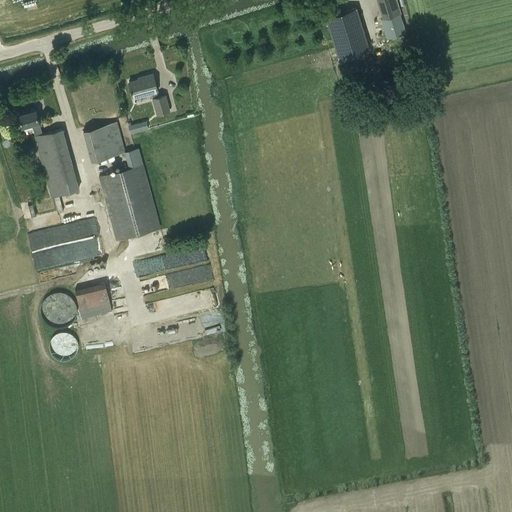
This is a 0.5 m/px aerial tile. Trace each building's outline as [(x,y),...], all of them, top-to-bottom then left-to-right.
[(381,18),(386,35),(405,29),(400,13),(396,0),(378,0),(384,18),(381,18)] [(369,47),(357,8),(326,17),(339,57),(369,47)] [(158,97),(157,90),(153,73),(141,76),(141,77),(130,81),(133,97),(152,92),(154,98),(153,98),(157,113),(170,110),(166,95),(158,97)] [(18,127),(32,124),(36,136),(51,195),(78,188),(73,166),(63,128),(43,134),(40,122),(36,109),(14,114),(18,127)] [(91,160),(125,151),(117,120),(83,129),(91,160)] [(147,120),(129,124),(131,132),(149,128),(147,120)] [(99,176),(117,239),(160,227),(143,164),(99,176)] [(97,236),(32,250),(36,269),(102,255),(97,236)] [(82,317),(112,311),(106,285),(76,291),(82,317)] [(54,297),(60,311),(55,313),(58,322),(79,313),(72,298),(67,300),(64,293),(54,297)]
